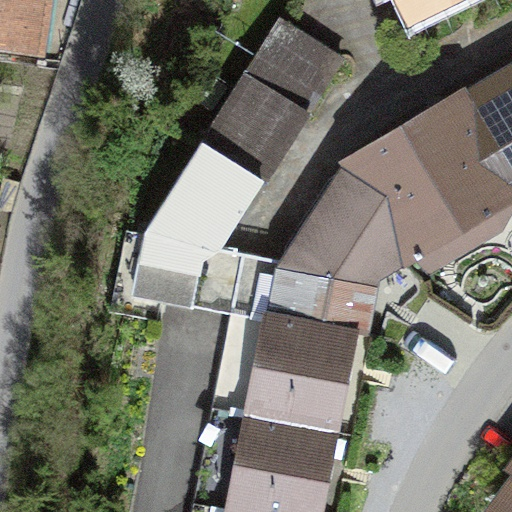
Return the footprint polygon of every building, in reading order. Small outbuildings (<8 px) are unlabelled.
[(42,0),(0,0),(0,38),(36,44),(42,0)] [(278,25),(245,77),(303,113),(336,62),(278,25)] [(511,66),(347,165),(375,210),(511,128),(511,66)] [(193,306),(232,314),(244,253),(219,248),(303,113),(245,77),(146,231),(133,296),(193,306)] [(511,194),(511,128),(375,210),(404,259),(511,194)] [(269,321),(270,316),(375,210),(347,165),(285,261),(244,253),(232,314),(269,321)] [(404,259),(375,210),(270,316),(350,332),(360,286),(404,259)] [(269,321),(251,414),(331,430),(350,332),(270,316),(269,321)] [(251,414),(231,511),(315,511),(331,430),(251,414)] [(511,511),(511,497),(501,511),(511,511)]
